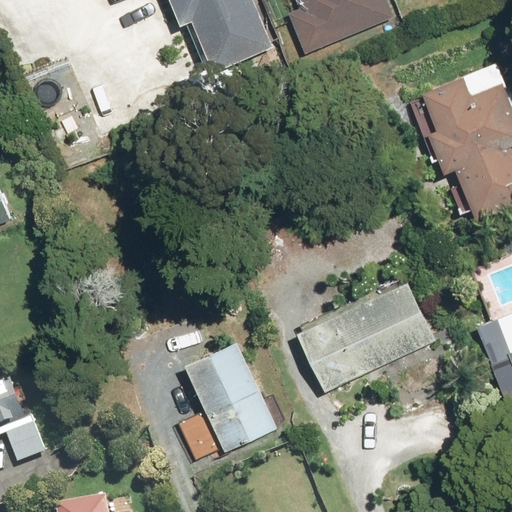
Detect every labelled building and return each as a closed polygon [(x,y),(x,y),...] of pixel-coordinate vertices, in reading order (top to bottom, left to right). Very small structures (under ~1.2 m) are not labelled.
[(255,0),(176,0),(184,21),(200,15),(219,65),(272,45),(255,0)] [(295,60),(393,23),(384,0),(295,0),(298,6),(277,13),(295,60)] [(511,119),(487,64),(413,97),(432,139),(424,143),(444,188),(452,185),(472,228),(511,209),(511,119)] [(0,188),(0,234),(13,231),(0,188)] [(407,283),(287,338),(315,399),(435,344),(407,283)] [(235,344),(179,371),(221,460),(277,433),(235,344)] [(511,346),(503,350),(511,378),(511,346)] [(0,373),(0,432),(7,429),(17,455),(48,443),(17,366),(0,373)]
